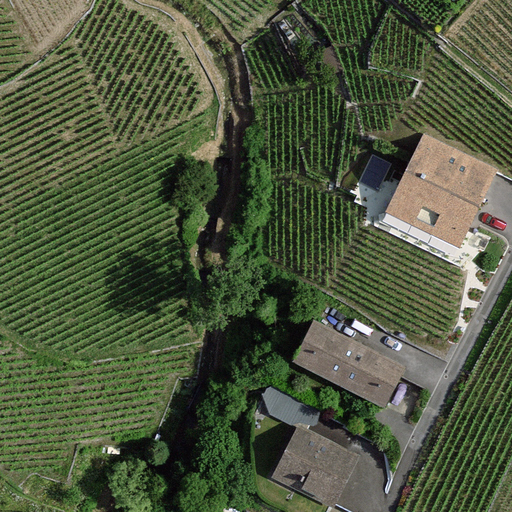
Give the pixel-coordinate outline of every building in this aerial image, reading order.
[(390,204),(457,239),(489,177),(422,142),(390,204)] [(406,373),(324,328),(307,359),(389,404),(406,373)] [(300,413),(292,408),(297,401),(275,387),(264,403),(294,422),(300,413)] [(355,460),(299,429),(277,468),(333,499),(355,460)] [(364,509),(374,489),(384,468),(366,460),(346,501),(364,509)]
